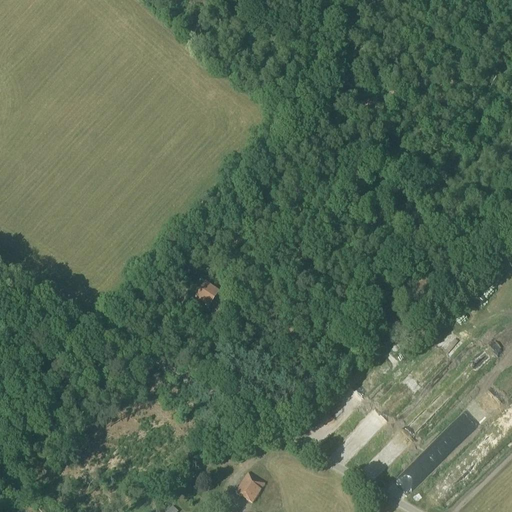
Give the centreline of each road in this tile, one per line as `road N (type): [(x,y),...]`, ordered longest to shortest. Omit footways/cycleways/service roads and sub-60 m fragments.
road 1 (track): [(0,425),(289,130),(300,109),(299,47)]
road 2 (unclassified): [(415,511),(0,271)]
